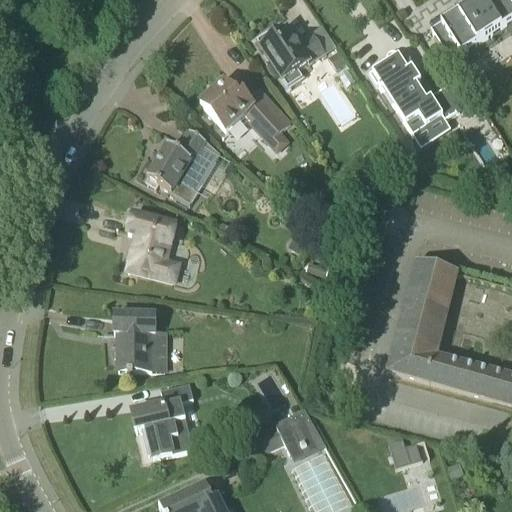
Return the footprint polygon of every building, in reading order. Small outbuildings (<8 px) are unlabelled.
[(511,0),(484,0),(481,3),(483,6),(460,20),(458,17),(441,28),(460,59),(461,58),(471,74),(492,60),(482,45),(502,32),(509,43),(511,41),(511,0)] [(299,76),(325,58),(313,39),(301,47),(297,40),(296,41),(297,42),(293,45),(286,35),(275,42),(271,36),(257,46),(271,67),(268,68),(276,79),(278,77),(288,92),(303,82),(299,76)] [(328,62),(336,74),(345,67),(337,56),(328,62)] [(418,120),(425,132),(437,125),(444,136),(470,119),(466,113),(452,90),(427,106),(416,90),(421,87),(412,74),(408,76),(398,61),(397,60),(396,59),(394,58),(392,59),(390,59),(389,60),(388,61),(387,62),(387,63),(387,64),(387,65),(387,66),(387,67),(388,68),(369,80),(377,91),(380,90),(405,129),(418,120)] [(464,82),(452,90),(466,113),(479,105),(464,82)] [(260,95),(248,106),(235,92),(233,90),(229,93),(224,87),(200,108),(226,137),(245,119),(251,126),(249,127),(269,148),(291,128),(260,95)] [(307,122),(301,126),(304,131),(310,127),(307,122)] [(208,148),(185,135),(178,147),(182,150),(178,157),(167,151),(147,184),(189,209),(219,160),(208,148)] [(403,153),(393,139),(368,157),(378,170),(403,153)] [(133,218),(128,239),(136,241),(127,276),(130,277),(130,276),(175,287),(179,270),(166,266),(170,250),(172,250),(177,232),(134,221),(135,219),(133,218)] [(299,236),(293,246),(303,251),(308,241),(299,236)] [(458,277),(452,276),(415,266),(400,323),(405,324),(391,376),(511,408),(511,385),(440,365),(444,354),(439,353),(443,335),(458,277)] [(325,282),(328,274),(322,271),(308,267),(305,275),(325,282)] [(114,318),(114,340),(115,340),(116,340),(117,340),(117,377),(127,377),(152,376),(165,376),(165,339),(155,339),(155,319),(115,320),(115,318),(114,318)] [(164,411),(132,419),(136,438),(138,438),(137,436),(146,434),(154,464),(173,460),(169,443),(178,441),(174,427),(185,425),(181,409),(193,406),(189,391),(161,398),(164,411)] [(234,453),(241,468),(283,448),(293,467),(325,452),(304,415),(274,429),(276,433),(245,448),(234,453)] [(257,434),(271,426),(265,415),(251,422),(257,434)] [(395,473),(410,469),(405,452),(403,444),(388,449),(395,473)] [(461,468),(448,472),(451,484),(464,480),(461,468)] [(223,511),(222,509),(217,511),(206,489),(159,511),(223,511)]
